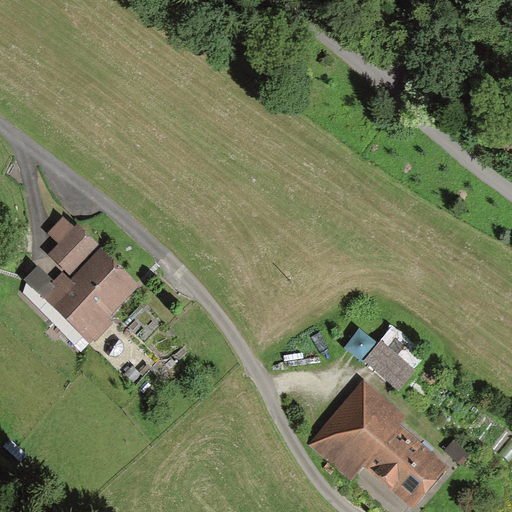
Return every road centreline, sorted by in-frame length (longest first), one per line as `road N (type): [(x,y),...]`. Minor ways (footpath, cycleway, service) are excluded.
road 1 (residential): [(0,127),(126,223),(200,299),(307,475),(342,511)]
road 2 (unclassified): [(272,0),(511,192)]
road 3 (track): [(354,65),(438,73),(511,126)]
